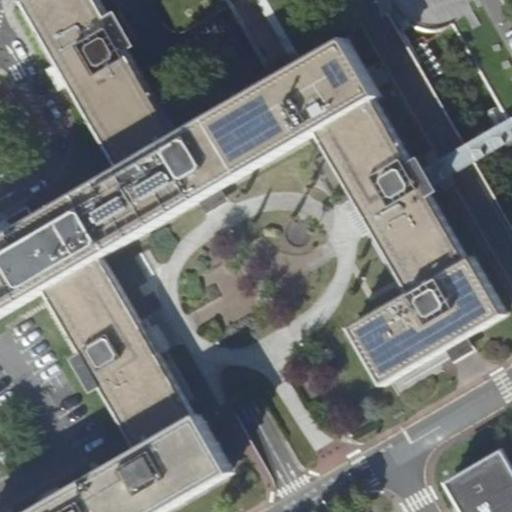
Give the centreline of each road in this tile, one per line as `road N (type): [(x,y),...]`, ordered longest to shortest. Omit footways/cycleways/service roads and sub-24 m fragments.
road 1 (unclassified): [(360,0),(511,267)]
road 2 (unclassified): [(389,457),(511,384)]
